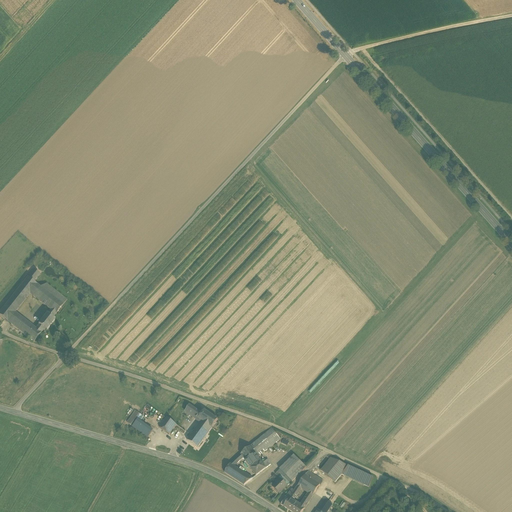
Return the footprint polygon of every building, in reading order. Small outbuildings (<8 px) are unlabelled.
[(34,269),(27,278),(33,282),(40,274),(34,269)] [(27,278),(0,312),(0,316),(7,323),(15,313),(14,313),(29,294),(32,297),(39,287),(33,282),(27,278)] [(66,301),(46,284),(42,289),(63,306),(66,301)] [(42,289),(39,287),(32,297),(46,308),(50,310),(47,313),(47,314),(52,319),(63,306),(42,289)] [(15,313),(7,323),(10,325),(18,316),(15,313)] [(52,319),(47,314),(38,325),(43,330),(46,332),(55,321),(52,319)] [(35,329),(18,316),(10,325),(33,343),(43,330),(38,325),(35,329)] [(202,414),(189,405),(185,410),(190,413),(198,419),(202,414)] [(218,419),(204,410),(202,414),(198,419),(201,421),(211,428),(215,423),(218,419)] [(136,411),(128,423),(131,425),(140,414),(136,411)] [(177,424),(167,417),(160,427),(169,434),(177,424)] [(153,430),(138,419),(133,426),(148,437),(153,430)] [(191,436),(187,441),(197,448),(200,443),(201,443),(211,428),(201,421),(195,429),(193,432),(191,436)] [(272,429),(251,446),(250,446),(254,452),(258,458),(280,439),(272,429)] [(250,446),(240,455),(243,458),(243,459),(254,452),(250,446)] [(254,452),(243,459),(250,468),(260,461),(258,458),(254,452)] [(253,479),(234,467),(243,458),(240,455),(230,464),(224,473),(244,486),(253,479)] [(293,456),(279,470),(283,474),(281,476),(290,484),(306,468),(293,456)] [(348,467),(330,458),(321,471),(335,483),(348,467)] [(267,460),(262,464),(266,469),(271,465),(267,460)] [(260,461),(250,468),(256,476),(266,469),(262,464),(260,461)] [(283,474),(279,470),(275,474),(279,479),(281,476),(283,474)] [(323,481),(308,472),(305,476),(320,485),(323,481)] [(320,485),(305,476),(297,487),(301,489),(308,494),(312,497),(320,485)] [(287,487),(280,479),(273,486),(276,489),(275,490),(279,495),(287,487)] [(294,491),(289,500),(293,503),(301,489),(297,487),(294,491)] [(292,490),(285,498),(289,500),(294,491),(292,490)] [(289,500),(285,498),(280,505),(290,511),(302,511),(304,510),(306,507),(302,504),(302,503),(299,507),(293,503),(289,500)] [(324,500),(316,511),(327,511),(332,505),(324,500)]
